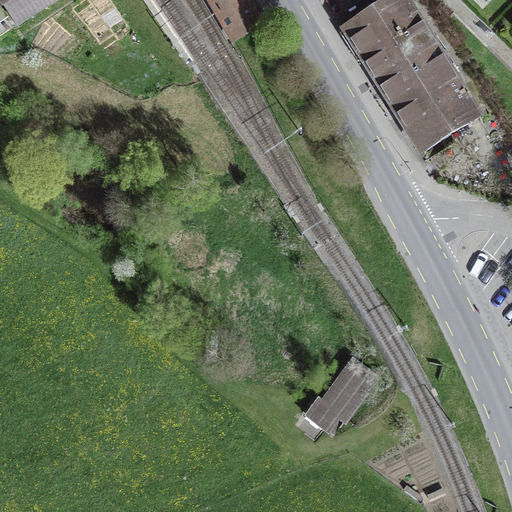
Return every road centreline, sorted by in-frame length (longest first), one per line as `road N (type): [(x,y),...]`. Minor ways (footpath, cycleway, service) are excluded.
road 1 (secondary): [(285,0),(408,216)]
road 2 (secondary): [(408,216),(511,437)]
